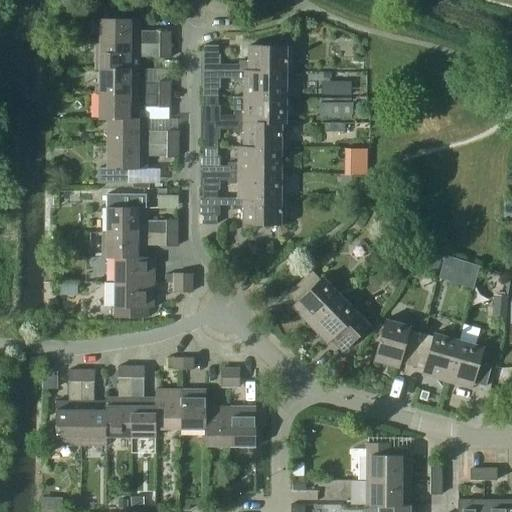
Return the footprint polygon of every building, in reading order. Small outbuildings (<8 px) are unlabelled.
[(95,43),(170,44),(170,31),(139,31),(139,18),(99,18),(99,43),(95,43)] [(170,44),(95,43),(94,68),(138,68),(138,56),(159,56),(159,57),(170,57),(170,44)] [(203,45),(203,54),(218,54),(218,45),(206,45),(203,45)] [(238,64),(238,70),(238,71),(286,71),(286,72),(292,72),(292,45),(248,45),(248,60),(238,60),(238,64)] [(138,68),(94,68),(94,69),(99,69),(98,93),(170,93),(170,80),(158,80),(158,81),(138,80),(138,68)] [(286,96),(286,72),(286,71),(238,71),(233,71),(233,78),(233,82),(242,82),(242,96),(244,96),(286,96)] [(351,81),(322,81),(322,95),(351,95),(351,81)] [(202,88),(202,96),(215,96),(218,96),(218,88),(202,88)] [(170,93),(98,93),(98,118),(147,117),(138,117),(138,105),(158,106),(169,106),(170,93)] [(202,96),(202,105),(217,105),(218,96),(215,96),(202,96)] [(286,121),(285,97),(286,96),(232,97),(233,121),(286,122),(286,121)] [(345,103),(345,98),(324,98),(324,102),(319,102),(319,118),(351,118),(351,103),(345,103)] [(147,129),(147,117),(98,118),(106,118),(106,143),(178,143),(177,143),(177,130),(147,129)] [(242,146),(243,146),(243,147),(281,147),(281,148),(287,148),(287,147),(287,122),(287,121),(286,121),(286,122),(233,121),(233,129),(233,132),(242,132),(242,146)] [(324,132),(345,132),(345,123),(324,123),(324,132)] [(202,138),(202,147),(217,147),(217,138),(202,138)] [(178,143),(106,143),(106,168),(98,168),(98,182),(127,183),(128,168),(146,168),(146,155),(166,156),(177,156),(178,143)] [(202,147),(202,156),(217,156),(217,147),(202,147)] [(228,172),(281,173),(281,148),(281,147),(243,147),(242,147),(237,147),(237,162),(228,162),(228,166),(228,172)] [(237,195),(237,197),(237,198),(281,198),(281,197),(281,173),(228,172),(227,184),(236,184),(237,195)] [(362,175),(341,174),(341,185),(362,186),(362,175)] [(202,189),(202,198),(216,198),(217,198),(217,197),(217,189),(202,189)] [(101,232),(177,232),(177,219),(165,219),(165,220),(146,220),(146,194),(122,194),(122,207),(106,206),(105,231),(101,231),(101,232)] [(232,198),(232,205),(232,208),(242,208),(242,224),(286,224),(286,198),(286,197),(281,197),(281,198),(237,198),(232,198)] [(201,215),(201,223),(216,223),(216,215),(201,215)] [(177,232),(101,232),(101,256),(154,257),(154,256),(145,256),(145,244),(165,245),(177,245),(177,232)] [(246,255),(236,248),(230,256),(240,263),(246,255)] [(442,258),(433,255),(429,270),(438,273),(442,258)] [(154,257),(101,256),(101,257),(114,257),(114,281),(154,282),(154,257)] [(459,261),(447,257),(444,266),(457,270),(459,261)] [(308,325),(340,294),(322,276),(319,278),(311,269),(286,293),(295,302),(290,306),(308,325)] [(173,273),(173,282),(191,282),(191,273),(173,273)] [(154,282),(114,281),(113,307),(114,307),(114,317),(147,317),(147,307),(153,307),(154,282)] [(191,282),(173,282),(173,291),(191,291),(191,282)] [(358,313),(340,294),(308,325),(326,343),(331,339),(340,348),(364,324),(355,315),(358,313)] [(508,296),(494,294),(492,315),(506,316),(508,296)] [(399,362),(411,365),(421,332),(409,329),(410,326),(384,319),(373,360),(398,367),(399,362)] [(432,336),(421,332),(411,365),(423,368),(421,374),(446,381),(458,340),(433,332),(432,336)] [(483,347),(458,340),(446,381),(471,388),(473,382),(485,386),(494,353),(482,350),(483,347)] [(180,369),(180,358),(167,358),(167,368),(180,369)] [(193,358),(180,358),(180,369),(193,369),(193,358)] [(130,437),(130,365),(118,365),(117,376),(118,376),(117,396),(105,396),(105,445),(106,445),(106,436),(130,437)] [(155,437),(155,387),(154,387),(154,397),(142,397),(143,377),(143,365),(130,365),(130,437),(155,437)] [(220,386),(229,386),(229,368),(220,368),(220,386)] [(238,368),(229,368),(229,386),(238,386),(238,368)] [(80,445),(81,370),(68,369),(68,381),(68,400),(55,400),(55,445),(80,445)] [(105,445),(105,396),(104,401),(93,401),(93,381),(94,370),(81,370),(80,445),(105,445)] [(43,371),(43,388),(55,388),(55,371),(43,371)] [(179,429),(180,388),(155,387),(155,437),(155,428),(179,429)] [(204,445),(205,388),(180,388),(179,429),(204,429),(204,445)] [(205,388),(204,445),(229,446),(229,405),(205,405),(205,388)] [(229,405),(229,446),(254,446),(255,406),(229,405)] [(365,480),(409,480),(410,455),(388,455),(388,443),(365,442),(365,480)] [(293,462),(293,475),(303,475),(303,462),(293,462)] [(430,467),(429,480),(440,480),(440,467),(430,467)] [(470,479),(483,480),(483,469),(470,469),(470,479)] [(496,469),(483,469),(483,480),(495,480),(496,469)] [(306,479),(292,479),(292,491),(306,491),(306,479)] [(365,505),(418,505),(418,504),(409,504),(409,480),(365,480),(365,505)] [(440,493),(440,480),(429,480),(429,493),(440,493)] [(230,482),(231,493),(238,493),(238,482),(230,482)] [(131,497),(131,507),(143,507),(143,496),(131,497)] [(482,511),(482,499),(457,499),(456,511),(482,511)] [(506,511),(507,500),(482,499),(482,511),(506,511)]
